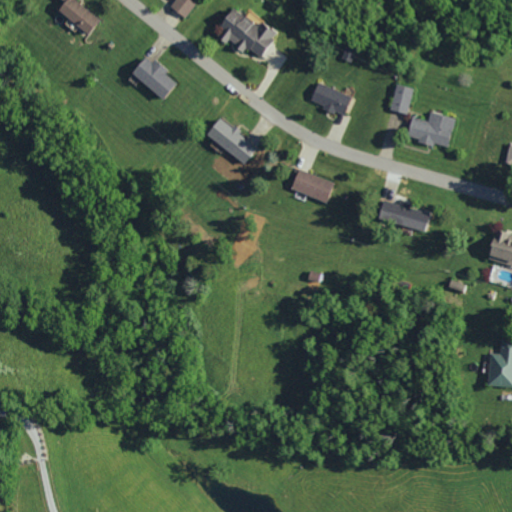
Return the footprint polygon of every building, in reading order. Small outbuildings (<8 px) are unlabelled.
[(54,9),(84,34),(96,19),(72,0),(59,0),(61,1),(54,9)] [(171,0),(167,6),(182,17),(194,3),(189,0),(171,0)] [(274,32),(258,23),(258,24),(227,8),(212,37),(224,43),(225,42),(242,51),(244,48),(261,57),(274,32)] [(128,71),(157,99),(174,82),(145,54),(128,71)] [(411,87),(393,83),(388,110),(406,113),(411,87)] [(309,104),(343,113),(349,93),(314,84),(309,104)] [(409,116),(405,135),(415,137),(415,141),(446,147),(452,116),(428,111),(426,119),(409,116)] [(203,133),(240,164),(254,147),(216,117),(203,133)] [(511,142),(507,142),(501,163),(511,165),(511,163),(511,162),(511,142)] [(288,188),(323,201),(331,182),(295,168),(288,188)] [(375,217),(420,231),(425,216),(380,202),(375,217)] [(511,386),(511,341),(497,341),(497,354),(486,353),(485,386),(511,386)]
